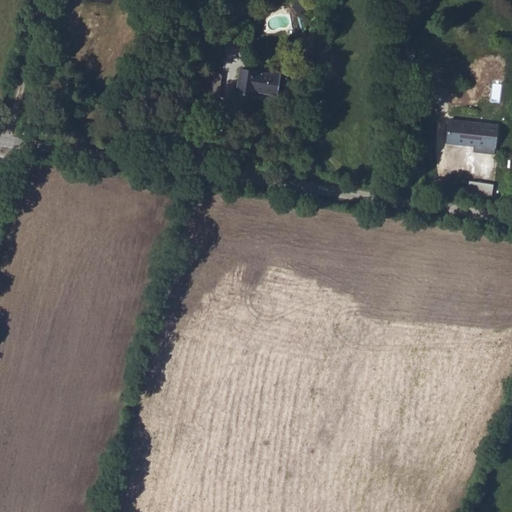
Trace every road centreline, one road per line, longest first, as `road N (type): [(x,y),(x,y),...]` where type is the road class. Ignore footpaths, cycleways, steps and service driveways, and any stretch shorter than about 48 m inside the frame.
road 1 (unclassified): [(0,142),(511,221)]
road 2 (track): [(5,143),(43,0)]
